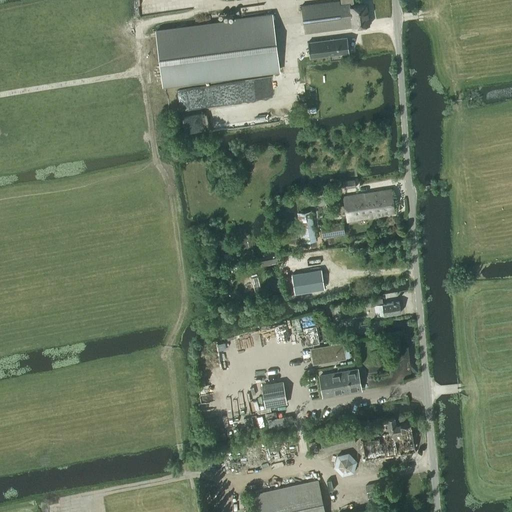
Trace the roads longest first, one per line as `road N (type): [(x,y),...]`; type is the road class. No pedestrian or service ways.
road 1 (tertiary): [(437,511),(396,0)]
road 2 (track): [(190,477),(167,349),(186,305),(142,72)]
road 3 (unknown): [(427,389),(315,405),(302,395),(292,363),(261,357),(232,376),(231,409)]
road 4 (track): [(14,511),(190,477)]
road 5 (track): [(0,95),(142,72)]
